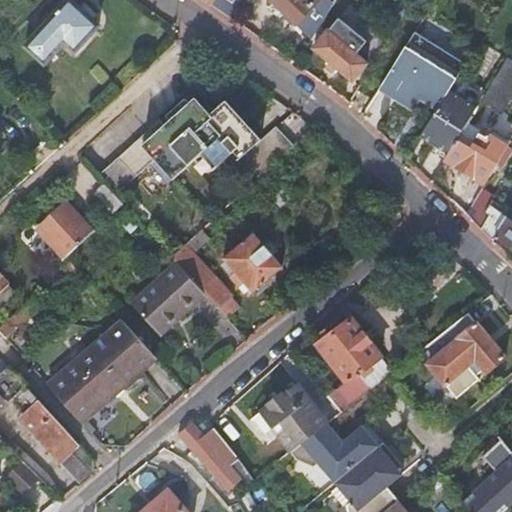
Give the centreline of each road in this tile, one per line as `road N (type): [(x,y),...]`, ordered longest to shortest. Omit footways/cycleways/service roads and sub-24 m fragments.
road 1 (residential): [(432,218),(264,344),(64,511)]
road 2 (residential): [(169,0),(312,104),(432,218)]
